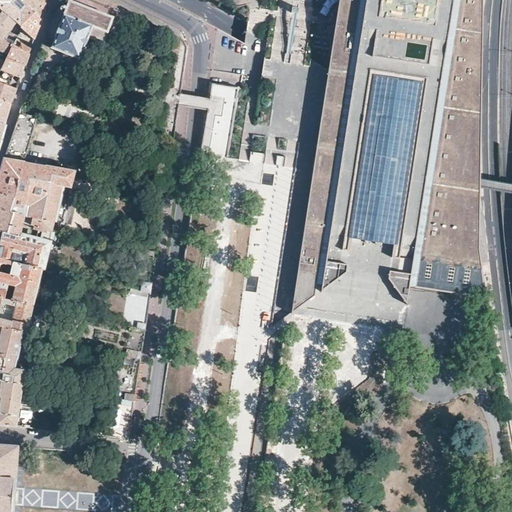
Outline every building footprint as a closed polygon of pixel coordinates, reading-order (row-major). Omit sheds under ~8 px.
[(0,0),(0,8),(1,10),(2,11),(3,10),(12,18),(16,22),(21,27),(21,28),(22,28),(28,34),(35,40),(40,27),(41,23),(42,20),(36,14),(29,7),(21,0),(0,0)] [(21,0),(29,7),(36,14),(42,20),(43,16),(44,14),(44,13),(45,10),(45,7),(46,4),(46,0),(21,0)] [(49,28),(43,43),(45,44),(50,46),(50,47),(51,49),(66,54),(78,59),(79,59),(80,59),(85,45),(86,45),(88,40),(89,38),(102,44),(106,33),(106,32),(112,17),(69,0),(69,2),(63,15),(59,25),(58,25),(56,31),(49,28)] [(112,17),(115,9),(92,0),(55,0),(57,4),(63,3),(69,2),(69,0),(112,17)] [(92,0),(115,9),(144,20),(149,22),(120,6),(107,0),(92,0)] [(483,0),(339,0),(329,69),(329,70),(326,90),(323,109),(318,143),(317,144),(314,172),(292,313),(294,314),(298,314),(301,315),(303,315),(305,315),(307,316),(309,316),(311,316),(314,317),(316,317),(318,317),(320,318),(322,318),(324,318),(326,319),(329,319),(331,319),(333,320),(335,320),(337,320),(339,320),(341,321),(344,321),(346,321),(348,322),(350,322),(352,322),(354,323),(356,323),(359,323),(361,324),(363,324),(365,324),(367,325),(369,325),(371,325),(374,326),(376,326),(378,326),(380,327),(382,327),(389,328),(393,329),(395,329),(397,329),(405,330),(406,323),(408,304),(411,288),(488,299),(480,246),(480,219),(481,187),(482,98),(483,0)] [(57,8),(49,28),(56,31),(58,25),(59,25),(63,15),(69,2),(63,3),(57,4),(55,5),(55,7),(57,8)] [(0,37),(2,39),(9,30),(16,22),(12,18),(3,10),(2,11),(1,10),(0,8),(0,37)] [(32,46),(35,40),(28,34),(22,28),(12,44),(22,49),(29,53),(32,48),(32,46)] [(0,50),(7,54),(6,57),(22,64),(25,66),(27,61),(28,58),(29,53),(22,49),(12,44),(2,39),(0,37),(0,50)] [(5,60),(0,69),(0,68),(0,69),(12,74),(21,78),(23,72),(25,66),(22,64),(6,57),(5,60)] [(2,80),(0,79),(0,99),(11,104),(14,100),(18,87),(2,80)] [(0,122),(5,125),(6,122),(11,104),(0,99),(0,122)] [(0,230),(20,236),(21,232),(22,232),(25,216),(32,217),(31,225),(37,226),(37,228),(52,231),(62,186),(71,188),(75,170),(23,161),(36,118),(19,113),(5,157),(2,169),(0,175),(0,230)] [(0,257),(7,259),(42,268),(42,269),(45,270),(52,240),(22,232),(21,232),(20,236),(0,230),(0,257)] [(156,267),(158,251),(154,251),(147,249),(136,247),(130,289),(146,292),(152,293),(155,271),(156,267)] [(42,268),(7,259),(0,257),(0,296),(4,298),(7,284),(14,286),(11,299),(33,305),(42,269),(42,268)] [(148,319),(152,293),(146,292),(130,289),(128,301),(124,325),(133,327),(146,330),(148,319)] [(0,296),(0,325),(23,330),(27,331),(33,305),(11,299),(4,298),(0,296)] [(23,330),(0,325),(0,371),(23,377),(25,369),(15,368),(17,359),(18,359),(22,340),(21,340),(23,330)] [(144,344),(146,330),(133,327),(128,355),(142,359),(144,347),(144,344)] [(142,359),(128,355),(120,354),(113,397),(135,401),(138,387),(142,359)] [(0,371),(0,425),(16,427),(24,377),(23,377),(0,371)] [(132,426),(135,401),(113,397),(108,395),(102,437),(129,441),(131,432),(132,426)] [(0,511),(14,511),(16,497),(17,485),(19,456),(20,447),(0,445),(0,511)]
